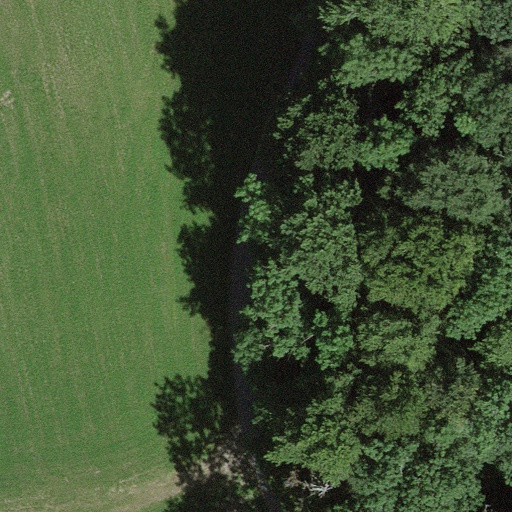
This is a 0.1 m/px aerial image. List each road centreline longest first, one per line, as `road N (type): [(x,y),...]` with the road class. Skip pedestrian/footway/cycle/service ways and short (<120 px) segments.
road 1 (residential): [(335,0),(270,165),(249,278),(258,409),(297,511)]
road 2 (track): [(264,431),(72,511)]
